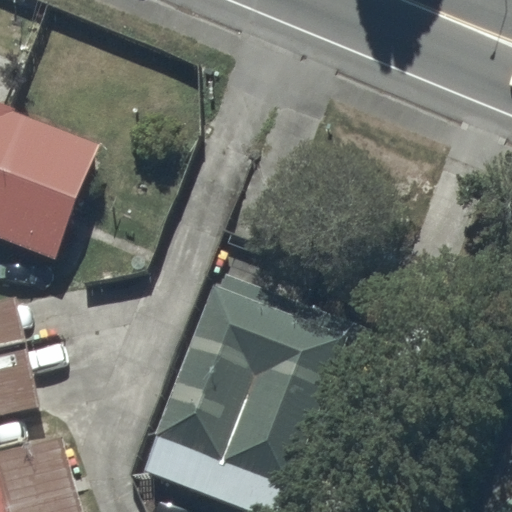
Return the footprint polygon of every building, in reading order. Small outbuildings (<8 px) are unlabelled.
[(101,153),(0,113),(0,240),(57,263),(101,153)] [(219,287),(148,471),(257,511),(307,511),(377,330),(231,274),(225,289),(219,287)] [(21,302),(0,306),(0,352),(30,347),(21,302)] [(30,347),(0,352),(0,419),(44,411),(30,347)] [(86,511),(67,443),(0,461),(0,511),(86,511)] [(511,511),(511,499),(496,511),(511,511)]
